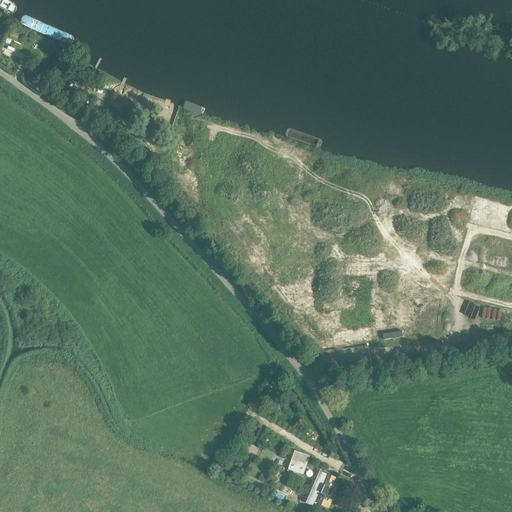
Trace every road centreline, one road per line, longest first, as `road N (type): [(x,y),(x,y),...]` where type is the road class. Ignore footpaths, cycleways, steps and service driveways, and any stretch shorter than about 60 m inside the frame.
road 1 (unclassified): [(365,511),(356,467),(307,377),(105,152),(0,72)]
road 2 (track): [(102,91),(270,144),(330,186),(363,196),(419,270),(454,291)]
road 3 (track): [(327,359),(460,342),(454,291)]
